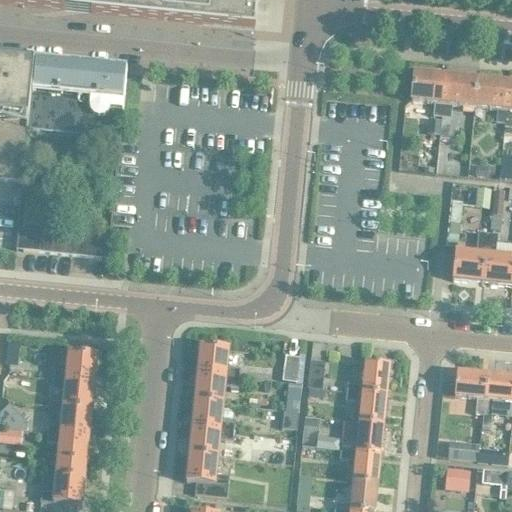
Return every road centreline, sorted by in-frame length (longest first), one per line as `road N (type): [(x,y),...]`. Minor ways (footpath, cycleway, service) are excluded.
road 1 (residential): [(304,65),(0,34)]
road 2 (residential): [(304,65),(280,287),(259,315)]
road 3 (residential): [(143,511),(165,308)]
road 4 (residential): [(511,35),(309,17)]
road 5 (residential): [(412,511),(433,335)]
road 6 (residential): [(433,335),(259,315)]
road 7 (residential): [(165,308),(0,292)]
